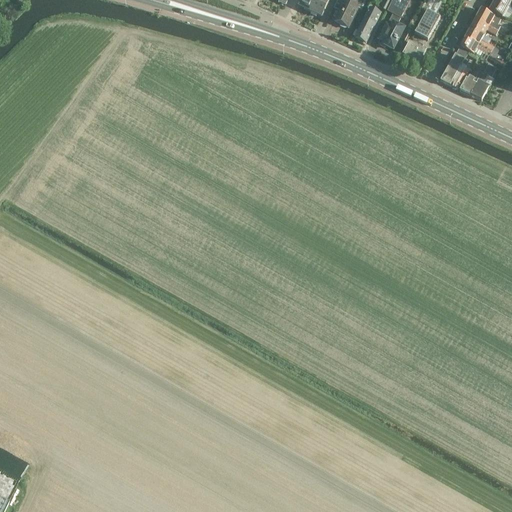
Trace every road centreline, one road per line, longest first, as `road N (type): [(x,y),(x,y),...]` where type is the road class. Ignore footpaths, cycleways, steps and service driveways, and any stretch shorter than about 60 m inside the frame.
road 1 (secondary): [(141,0),(287,39)]
road 2 (secondary): [(420,96),(287,39)]
